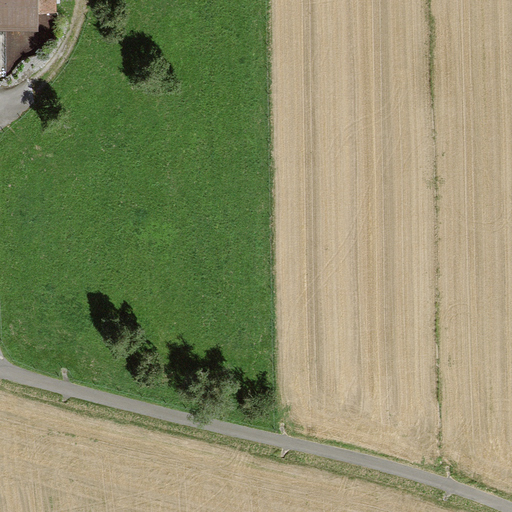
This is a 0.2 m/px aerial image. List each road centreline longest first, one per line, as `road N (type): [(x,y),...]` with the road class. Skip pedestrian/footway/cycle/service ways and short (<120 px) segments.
road 1 (residential): [(0,368),(405,471)]
road 2 (track): [(0,114),(48,75),(80,0)]
